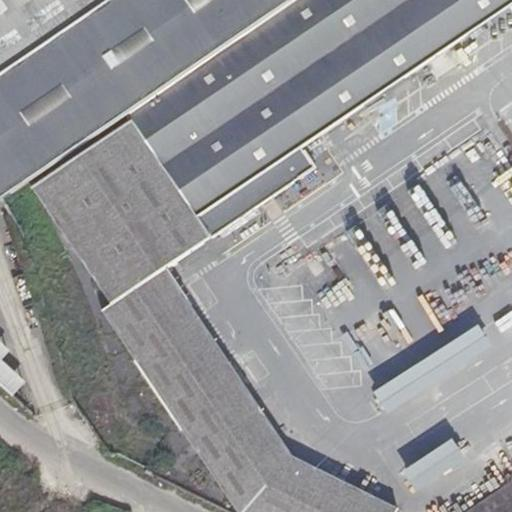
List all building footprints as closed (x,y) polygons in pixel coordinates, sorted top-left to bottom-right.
[(108,0),(0,74),(0,211),(8,206),(32,189),(306,0),(108,0)] [(0,0),(0,74),(108,0),(0,0)] [(301,146),(511,4),(511,0),(306,0),(32,189),(111,304),(165,267),(315,166),(301,146)] [(165,267),(111,304),(102,310),(238,511),(396,511),(399,507),(291,454),(165,267)] [(484,327),(378,392),(392,414),(498,350),(484,327)] [(455,440),(403,470),(416,492),(468,462),(455,440)] [(345,478),(354,457),(334,448),(324,469),(345,478)] [(506,482),(511,477),(511,463),(508,457),(494,467),(506,482)] [(511,511),(511,478),(461,511),(511,511)]
